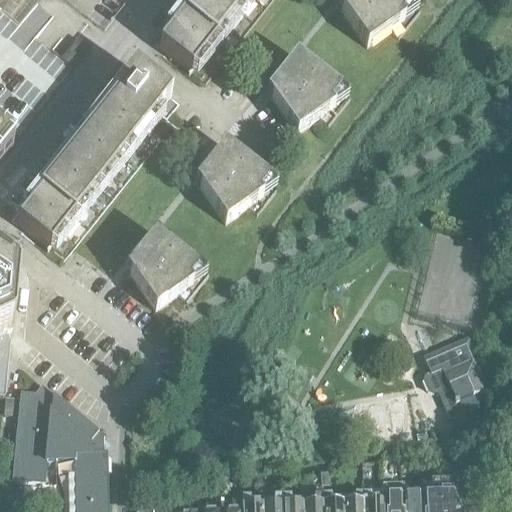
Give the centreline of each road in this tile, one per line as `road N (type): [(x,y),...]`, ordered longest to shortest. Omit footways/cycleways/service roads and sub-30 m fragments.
road 1 (residential): [(0,192),(119,47)]
road 2 (residential): [(267,160),(119,47)]
